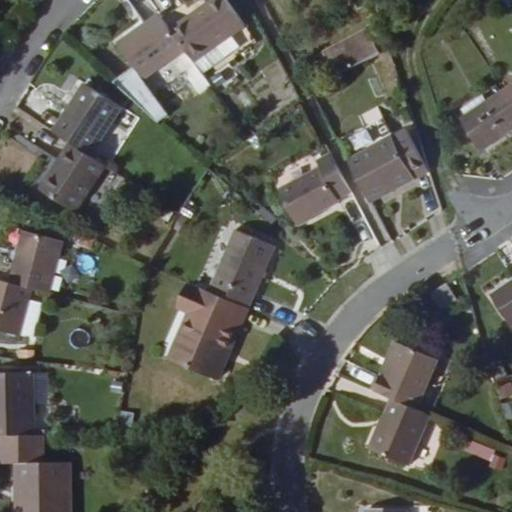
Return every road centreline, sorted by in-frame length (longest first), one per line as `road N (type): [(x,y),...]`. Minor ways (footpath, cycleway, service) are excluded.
road 1 (residential): [(476,231),(406,276),(343,333),(309,381),(292,441),(290,511)]
road 2 (track): [(420,0),(398,57),(454,197)]
road 3 (residential): [(0,107),(70,0)]
